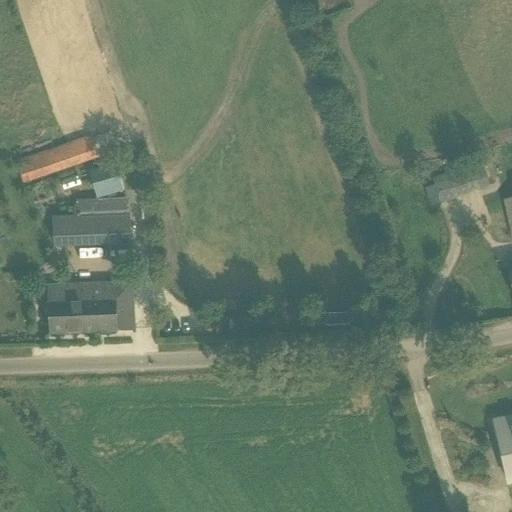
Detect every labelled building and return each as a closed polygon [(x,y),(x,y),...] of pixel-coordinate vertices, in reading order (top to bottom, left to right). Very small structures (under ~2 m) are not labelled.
[(92,136),(16,163),(24,186),(100,159),(92,136)] [(471,166),(479,191),(494,186),(486,161),(471,166)] [(99,199),(124,190),(114,163),(88,173),(99,199)] [(70,246),(68,214),(54,215),(56,247),(70,246)] [(117,333),(135,332),(133,283),(49,287),(50,336),(117,333)] [(509,484),(511,483),(511,418),(494,422),(509,484)]
